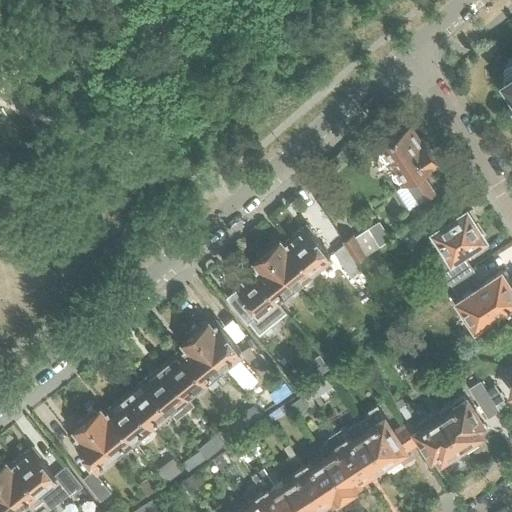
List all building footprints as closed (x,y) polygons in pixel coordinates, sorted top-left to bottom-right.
[(511,66),(505,71),(505,75),(504,75),(505,76),(503,77),(511,90),(511,66)] [(422,172),(439,161),(424,138),(420,141),(414,132),(415,125),(404,123),(403,129),(380,144),(382,147),(380,150),(380,154),(381,157),(384,159),(387,160),(390,160),(395,167),(393,170),(393,173),(394,177),(396,179),(400,180),(403,180),(405,183),(391,192),(406,214),(436,194),(422,172)] [(462,254),(486,239),(483,235),(486,234),(478,222),(476,224),(467,211),(433,232),(436,237),(432,239),(441,254),(437,257),(442,264),(445,261),(448,265),(440,270),(449,285),(473,269),(465,258),(462,254)] [(332,256),(307,225),(289,239),(314,271),(332,256)] [(380,246),(369,229),(356,237),(354,234),(343,241),(345,244),(357,261),(380,246)] [(314,271),(289,239),(288,239),(283,242),(281,240),(278,242),(273,241),(265,248),(295,286),(314,271)] [(362,269),(357,261),(345,244),(335,252),(352,277),(362,269)] [(295,286),(265,248),(257,254),(257,259),(254,261),(256,264),(252,268),(252,269),(278,299),(295,286)] [(278,299),(252,269),(234,283),(259,314),(278,299)] [(511,284),(511,285),(502,271),(479,286),(477,282),(480,280),(473,269),(449,285),(477,328),(487,322),(511,305),(511,284)] [(240,348),(217,320),(212,324),(210,321),(207,323),(202,322),(194,329),(224,367),(243,352),(245,355),(257,346),(252,338),(240,348)] [(224,367),(194,329),(185,335),(185,340),(182,343),(185,346),(180,350),(181,350),(205,381),(206,381),(213,389),(220,383),(213,375),(224,367)] [(205,381),(181,350),(162,365),(187,396),(205,381)] [(304,366),(298,370),(301,374),(306,369),(312,376),(327,364),(321,357),(319,354),(304,366)] [(187,396),(162,365),(145,379),(170,410),(187,396)] [(298,370),(291,376),(300,387),(307,381),(301,374),(298,370)] [(170,410),(145,379),(126,394),(151,425),(170,410)] [(495,404),(482,381),(482,380),(470,388),(489,418),(500,411),(495,404)] [(504,399),(495,384),(489,388),(484,380),(482,381),(495,404),(504,399)] [(151,425),(126,394),(109,408),(134,439),(151,425)] [(310,406),(303,396),(291,405),(297,414),(310,406)] [(479,428),(484,425),(466,398),(441,414),(465,452),(479,443),(476,439),(479,437),(481,435),(481,433),(481,430),(479,428)] [(274,421),(289,410),(284,404),(269,415),(274,421)] [(416,430),(409,420),(405,423),(396,429),(386,414),(385,415),(378,404),(367,412),(368,414),(359,420),(359,421),(364,428),(388,468),(400,460),(399,455),(421,441),(422,440),(416,430)] [(413,416),(406,405),(400,408),(407,420),(413,416)] [(134,439),(109,408),(109,407),(104,411),(102,408),(99,411),(94,409),(86,416),(115,454),(134,439)] [(465,452),(441,414),(416,430),(422,440),(421,441),(433,458),(438,455),(439,457),(441,459),(443,459),(446,459),(449,457),(452,461),(465,452)] [(115,454),(86,416),(77,423),(77,428),(74,430),(77,433),(72,437),(97,469),(115,454)] [(388,468),(364,428),(359,421),(359,420),(348,427),(346,425),(337,431),(366,476),(372,473),(377,475),(388,468)] [(366,476),(337,431),(327,437),(329,440),(319,447),(323,454),(349,493),(360,486),(360,480),(366,476)] [(207,458),(226,443),(218,434),(200,448),(207,458)] [(300,459),(293,448),(291,444),(285,448),(294,463),(300,459)] [(243,465),(245,463),(234,446),(214,459),(221,470),(232,463),(243,465)] [(55,475),(33,447),(14,461),(45,500),(51,508),(69,494),(71,497),(84,486),(67,465),(55,475)] [(189,471),(206,460),(201,451),(183,463),(189,471)] [(349,493),(323,454),(313,461),(312,459),(303,465),(329,506),(330,505),(349,493)] [(183,470),(173,458),(158,470),(167,482),(183,470)] [(45,500),(14,461),(9,464),(7,462),(4,464),(0,463),(0,480),(20,507),(30,499),(37,507),(45,500)] [(319,511),(329,506),(303,465),(293,472),(294,473),(284,480),(304,511),(319,511)] [(304,511),(284,480),(274,487),(262,469),(252,475),(262,492),(276,511),(304,511)] [(112,492),(94,470),(84,479),(102,501),(112,492)] [(205,483),(198,472),(197,471),(183,481),(190,492),(205,483)] [(14,511),(20,507),(0,480),(0,511),(14,511)] [(276,511),(262,492),(253,497),(254,499),(244,505),(248,511),(276,511)] [(161,511),(154,500),(134,511),(161,511)]
